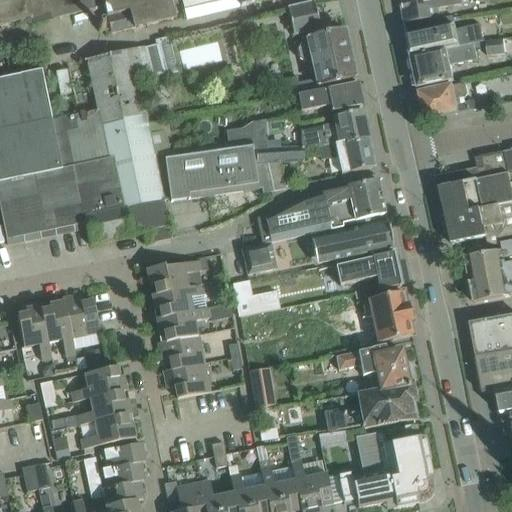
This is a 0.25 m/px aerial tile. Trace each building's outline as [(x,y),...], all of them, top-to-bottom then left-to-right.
[(0,0),(0,27),(32,20),(33,26),(104,9),(110,36),(173,21),(169,3),(182,0),(196,0),(201,17),(266,1),(266,0),(0,0)] [(399,0),(403,25),(404,25),(439,21),(438,19),(437,9),(466,5),(465,0),(399,0)] [(288,10),(294,35),(320,30),(315,4),(288,10)] [(411,60),(479,45),(484,44),(481,26),(456,32),(453,18),(438,19),(439,21),(404,25),(407,38),(406,38),(411,60)] [(289,99),(298,98),(319,92),(318,88),(356,80),(345,30),(301,39),(301,42),(297,52),(298,59),(306,65),(312,63),(316,82),(297,86),(296,80),(277,84),(281,101),(289,99)] [(485,44),(486,57),(503,55),(502,42),(485,44)] [(479,45),(411,60),(418,90),(453,83),(449,68),(477,62),(474,51),(480,49),(479,45)] [(67,66),(78,116),(98,112),(101,127),(145,118),(137,81),(140,80),(151,78),(145,49),(67,66)] [(62,170),(52,121),(41,71),(0,79),(0,212),(7,246),(87,229),(74,167),(62,170)] [(155,77),(151,78),(140,80),(147,108),(161,105),(155,77)] [(453,87),(419,94),(425,121),(469,111),(475,110),(474,102),(464,104),(463,99),(467,95),(465,87),(460,84),(453,86),(453,87)] [(319,92),(298,98),(301,115),(330,108),(331,114),(342,111),(362,108),(357,85),(319,92)] [(303,149),(318,149),(324,148),(324,147),(331,146),(345,143),(345,146),(369,141),(367,134),(363,111),(343,116),(331,118),(334,128),(303,135),(303,149)] [(78,116),(52,121),(62,170),(74,167),(87,229),(91,244),(144,233),(146,245),(171,240),(164,204),(153,156),(145,118),(101,127),(98,112),(78,116)] [(226,134),(227,146),(251,143),(251,133),(251,125),(241,132),(226,134)] [(268,151),(267,130),(251,133),(251,143),(252,152),(253,152),(257,151),(268,151)] [(345,143),(331,146),(324,147),(324,148),(318,149),(320,161),(337,158),(341,176),(375,168),(369,141),(345,146),(345,143)] [(153,156),(164,204),(190,200),(258,191),(254,163),(253,152),(252,152),(251,143),(227,146),(171,154),(155,156),(153,156)] [(264,163),(278,162),(303,160),(302,149),(286,150),(268,151),(257,151),(253,152),(254,163),(264,163)] [(488,248),(501,246),(511,243),(511,154),(505,156),(504,154),(480,159),(483,169),(477,170),(477,171),(455,176),(453,184),(453,187),(439,190),(452,246),(486,238),(488,248)] [(264,164),(272,194),(273,193),(273,192),(284,190),(278,162),(264,163),(264,164)] [(254,163),(258,191),(262,190),(262,195),(272,194),(264,164),(264,163),(254,163)] [(262,246),(271,244),(329,232),(324,209),(345,204),(350,223),(385,216),(377,180),(320,194),(302,199),(265,218),(265,219),(259,222),(264,245),(262,245),(262,246)] [(387,223),(322,236),(310,239),(316,265),(357,256),(393,249),(387,223)] [(465,259),(469,280),(511,272),(511,243),(501,246),(502,252),(465,259)] [(271,244),(262,246),(241,251),(247,277),(276,270),(271,244)] [(394,254),(374,258),(372,259),(372,260),(336,268),(340,287),(376,279),(379,292),(382,292),(401,287),(394,254)] [(154,288),(156,295),(200,286),(198,273),(209,271),(207,258),(199,260),(199,262),(165,269),(164,267),(146,271),(149,289),(154,288)] [(511,272),(469,280),(473,305),(511,297),(511,272)] [(249,281),(232,285),(238,319),(280,310),(277,293),(252,298),(249,281)] [(159,311),(160,319),(193,312),(190,298),(205,294),(204,285),(200,286),(156,295),(156,296),(151,297),(154,312),(159,311)] [(354,293),(356,300),(366,297),(365,290),(354,293)] [(403,293),(368,301),(363,307),(364,315),(371,316),(353,320),(359,348),(374,345),(412,337),(411,333),(414,332),(406,297),(404,298),(403,293)] [(80,296),(64,299),(72,340),(100,334),(93,302),(81,304),(80,296)] [(50,311),(42,312),(49,345),(62,342),(65,357),(75,355),(72,340),(64,299),(62,299),(63,303),(49,306),(50,311)] [(49,345),(42,312),(41,307),(25,311),(26,315),(17,317),(24,350),(38,347),(41,362),(52,360),(49,345)] [(164,335),(165,342),(198,336),(196,322),(210,319),(208,309),(193,312),(160,319),(161,319),(156,320),(159,335),(164,335)] [(474,348),(476,361),(511,354),(511,317),(469,325),(474,348)] [(169,360),(171,371),(204,365),(198,336),(165,342),(165,343),(157,344),(161,362),(169,360)] [(228,345),(231,359),(241,357),(238,343),(228,345)] [(368,375),(371,392),(411,385),(414,380),(412,368),(406,365),(404,366),(401,351),(386,355),(384,347),(335,358),(338,371),(359,367),(361,377),(368,375)] [(483,395),(496,393),(511,389),(511,354),(476,361),(479,373),(483,395)] [(241,357),(231,359),(231,360),(233,369),(233,371),(243,369),(241,357)] [(171,371),(163,373),(166,390),(175,388),(177,400),(210,394),(204,365),(171,371)] [(73,402),(89,399),(126,391),(123,377),(118,378),(116,369),(84,376),(87,388),(71,391),(73,402)] [(342,412),(327,415),(330,432),(360,427),(361,429),(363,428),(363,431),(415,421),(411,402),(414,402),(413,400),(417,397),(416,390),(411,388),(410,385),(356,395),(360,412),(345,415),(345,414),(342,414),(342,412)] [(511,389),(496,393),(501,417),(502,421),(498,421),(504,433),(511,431),(511,389)] [(78,426),(94,423),(94,422),(130,415),(127,401),(123,402),(121,394),(126,393),(126,391),(89,399),(92,413),(76,416),(78,426)] [(272,391),(253,394),(255,411),(274,408),(272,391)] [(54,394),(42,396),(45,407),(56,405),(54,394)] [(0,412),(8,411),(6,398),(0,399),(0,412)] [(27,407),(30,424),(42,421),(39,405),(27,407)] [(94,422),(94,423),(97,436),(81,440),(83,450),(116,444),(135,440),(132,424),(127,425),(126,417),(131,416),(130,415),(94,422)] [(63,419),(51,422),(53,430),(65,427),(63,419)] [(400,444),(385,447),(384,448),(395,502),(394,502),(396,508),(418,504),(425,503),(430,500),(433,495),(434,489),(433,483),(428,461),(430,461),(426,444),(425,438),(418,439),(416,426),(397,430),(400,444)] [(384,448),(385,447),(382,433),(355,439),(356,440),(361,439),(362,447),(358,448),(364,477),(353,479),(352,473),(337,476),(339,486),(344,506),(356,503),(358,509),(385,504),(388,503),(393,502),(394,502),(395,502),(384,448)] [(294,482),(300,511),(321,511),(320,508),(332,506),(326,475),(304,479),(301,462),(299,462),(295,442),(291,443),(286,444),(291,464),(294,482)] [(227,466),(225,456),(223,444),(211,446),(215,468),(227,466)] [(106,472),(140,465),(145,464),(141,445),(102,453),(106,472)] [(263,487),(268,511),(300,511),(294,482),(274,486),(271,469),(270,469),(268,458),(257,460),(263,487)] [(45,465),(32,467),(37,491),(49,488),(45,465)] [(102,473),(105,490),(139,484),(144,482),(140,465),(106,472),(102,473)] [(233,494),(236,511),(268,511),(263,487),(243,491),(240,475),(238,476),(236,466),(228,468),(230,477),(233,494)] [(37,491),(32,467),(22,470),(27,493),(37,491)] [(210,482),(200,484),(205,511),(236,511),(233,494),(213,498),(210,482)] [(104,509),(105,509),(136,503),(143,501),(139,484),(105,490),(100,491),(104,509)] [(205,511),(200,484),(195,485),(176,489),(180,511),(205,511)] [(48,496),(38,497),(41,509),(50,508),(48,496)] [(73,511),(83,511),(81,501),(72,503),(73,511)] [(106,511),(138,511),(136,503),(105,509),(106,511)]
